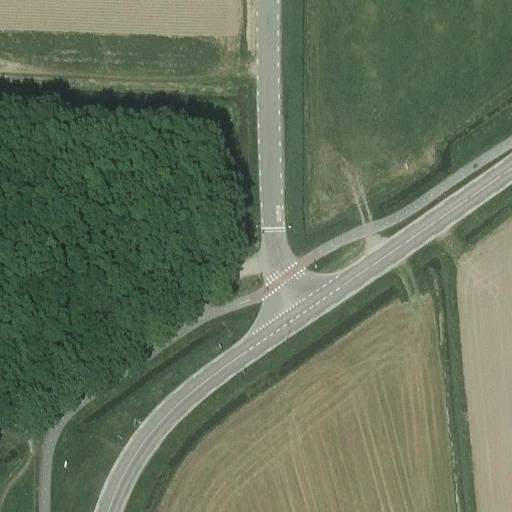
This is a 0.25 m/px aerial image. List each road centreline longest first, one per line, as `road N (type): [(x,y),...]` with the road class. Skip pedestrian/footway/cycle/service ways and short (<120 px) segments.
road 1 (unclassified): [(301,313),(273,256),(268,0)]
road 2 (secondary): [(106,511),(161,420),(301,313)]
road 3 (secondary): [(301,313),(511,166)]
